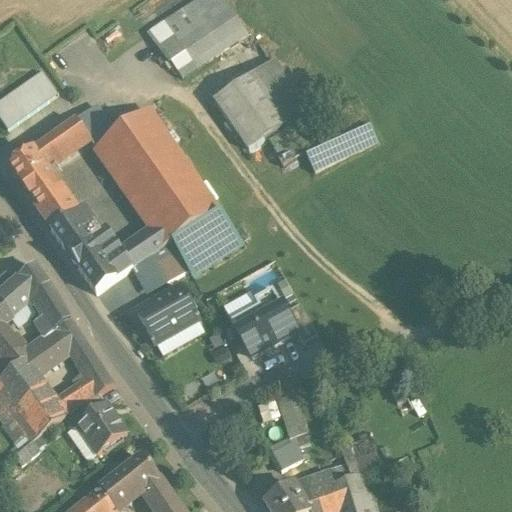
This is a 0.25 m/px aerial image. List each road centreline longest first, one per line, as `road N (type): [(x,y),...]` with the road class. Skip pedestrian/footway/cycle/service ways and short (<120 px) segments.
road 1 (tertiary): [(241,511),(0,191)]
road 2 (track): [(178,432),(263,384),(511,306)]
